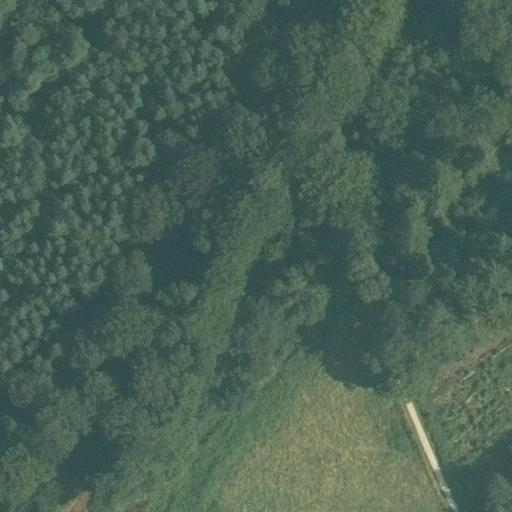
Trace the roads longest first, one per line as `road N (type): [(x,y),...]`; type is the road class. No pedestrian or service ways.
road 1 (track): [(68,511),(137,411),(279,144)]
road 2 (track): [(455,511),(345,238),(279,144)]
road 3 (track): [(279,144),(360,0)]
road 4 (track): [(279,144),(245,99),(206,0)]
